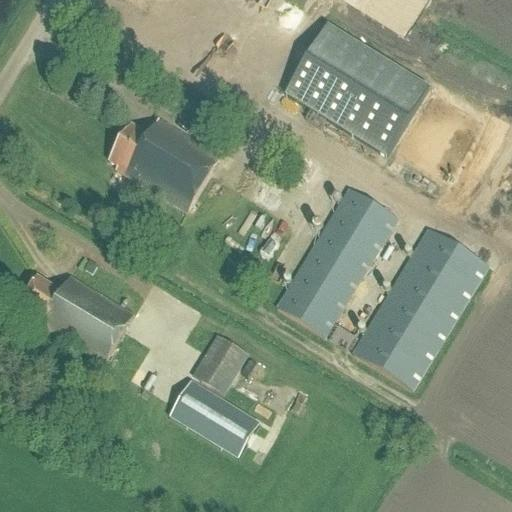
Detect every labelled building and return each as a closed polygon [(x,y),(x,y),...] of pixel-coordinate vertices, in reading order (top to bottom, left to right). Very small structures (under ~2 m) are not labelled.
[(246,35),(262,6),(251,0),(242,0),(228,25),(246,35)] [(346,0),(402,33),(421,0),(346,0)] [(282,102),(386,164),(427,95),(323,33),(282,102)] [(222,162),(158,124),(149,139),(132,129),(109,166),(118,172),(116,175),(187,219),(222,162)] [(305,182),(293,190),(309,216),(331,203),(320,187),(311,192),(305,182)] [(326,346),(398,226),(347,196),(276,315),(326,346)] [(413,399),(489,275),(427,237),(351,361),(413,399)] [(134,321),(70,282),(61,297),(37,282),(19,313),(34,322),(32,326),(104,370),(134,321)] [(201,372),(194,382),(202,387),(203,388),(214,394),(224,401),(231,390),(248,363),(248,362),(220,345),(218,344),(212,354),(201,370),(201,372)] [(243,465),(264,430),(222,404),(212,398),(201,391),(200,391),(192,386),(170,421),(171,422),(178,426),(179,427),(190,433),(201,440),(243,465)]
